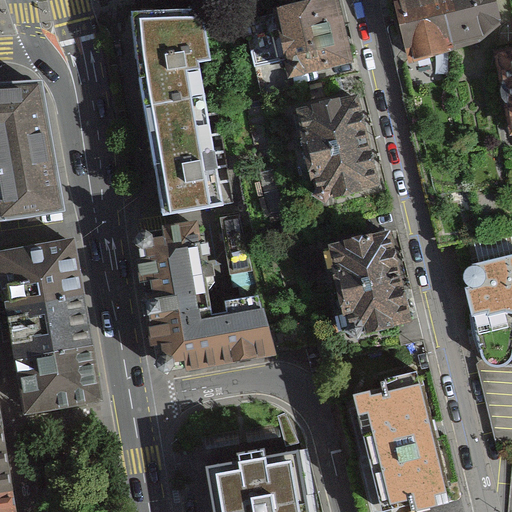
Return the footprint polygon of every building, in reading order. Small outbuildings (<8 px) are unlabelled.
[(382,0),(392,37),(401,74),(511,46),(511,17),(509,6),(507,0),(382,0)] [(333,7),(268,22),(285,93),(349,79),(333,7)] [(136,19),(162,215),(218,207),(199,61),(207,60),(200,10),(136,19)] [(511,59),(494,63),(511,141),(511,59)] [(0,226),(63,215),(40,90),(0,91),(0,226)] [(369,132),(361,100),(289,119),(312,208),(332,203),(334,210),(359,203),(357,196),(384,189),(378,166),(369,132)] [(240,215),(220,218),(230,275),(253,271),(240,215)] [(141,236),(156,315),(220,303),(206,224),(141,236)] [(0,256),(7,297),(86,283),(77,230),(0,243),(0,256)] [(399,275),(390,239),(318,258),(341,346),(361,341),(363,349),(388,342),(386,335),(413,328),(408,309),(399,275)] [(511,256),(472,273),(465,277),(461,282),(459,290),(475,350),(478,360),(484,365),(495,366),(505,362),(510,352),(511,343),(511,256)] [(17,350),(96,336),(86,283),(7,297),(17,350)] [(220,303),(156,315),(163,356),(182,370),(285,351),(275,293),(220,303)] [(105,388),(96,336),(17,350),(26,403),(105,388)] [(453,511),(420,378),(358,394),(384,511),(453,511)] [(0,426),(0,495),(19,492),(8,425),(0,426)] [(205,450),(214,511),(302,511),(290,442),(266,446),(263,432),(238,436),(240,449),(219,453),(217,448),(205,450)] [(22,511),(19,492),(0,495),(0,511),(22,511)]
